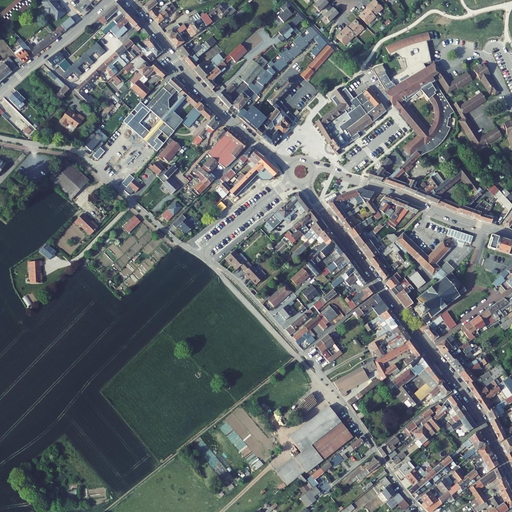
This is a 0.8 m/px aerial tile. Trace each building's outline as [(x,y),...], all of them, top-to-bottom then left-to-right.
[(35,0),(15,0),(0,13),(0,16),(8,26),(36,1),(35,0)] [(50,12),(57,20),(65,13),(56,2),(54,0),(44,0),(42,2),(47,8),(46,8),(46,10),(48,12),(50,12)] [(161,0),(150,0),(144,6),(148,12),(156,5),(158,3),(161,0)] [(314,0),(314,1),(316,4),(314,6),(320,12),(328,3),(325,0),(314,0)] [(374,0),(371,3),(367,8),(376,18),(376,17),(375,16),(378,14),(377,13),(383,8),(374,0)] [(100,22),(103,25),(104,23),(106,21),(116,12),(123,6),(118,1),(102,16),(98,20),(91,26),(93,28),(100,22)] [(292,15),(287,9),(291,6),(287,2),(281,8),(284,11),(278,17),(283,23),(292,15)] [(154,19),(158,24),(176,9),(172,4),(171,6),(154,19)] [(206,14),(212,22),(214,21),(211,18),(217,13),(221,18),(229,12),(234,8),(232,5),(227,9),(225,11),(219,4),(206,14)] [(149,13),(154,19),(171,6),(170,5),(166,6),(160,10),(158,12),(155,8),(149,13)] [(324,16),(330,22),(338,14),(333,8),(330,5),(322,13),(324,16)] [(117,13),(119,16),(102,32),(105,35),(110,30),(116,25),(124,17),(125,18),(130,13),(123,6),(116,12),(117,13)] [(90,10),(87,7),(81,13),(84,16),(90,10)] [(236,19),(246,11),(243,8),(234,17),(236,19)] [(376,18),(367,8),(366,8),(367,9),(363,13),(362,13),(359,16),(367,25),(372,20),(373,20),(376,18)] [(129,22),(134,28),(139,23),(130,13),(125,18),(124,17),(116,25),(120,29),(124,26),(129,22)] [(189,26),(195,35),(201,31),(197,25),(203,21),(207,26),(212,22),(206,14),(196,21),(189,26)] [(299,14),(279,32),(281,35),(279,37),(283,41),(285,39),(286,40),(291,35),(290,34),(294,31),(291,28),(294,26),(295,27),(304,19),(299,14)] [(165,33),(169,39),(177,34),(178,35),(181,32),(186,29),(189,26),(196,21),(192,17),(183,24),(184,25),(180,27),(175,30),(173,28),(165,33)] [(355,20),(352,23),(352,24),(348,28),(347,27),(356,37),(359,34),(364,29),(355,20)] [(139,23),(134,28),(138,31),(143,27),(139,23)] [(61,25),(58,27),(53,31),(57,37),(66,30),(61,25)] [(110,30),(118,38),(124,33),(125,32),(124,30),(126,28),(124,26),(120,29),(116,25),(110,30)] [(191,36),(192,37),(195,35),(189,26),(186,29),(191,36)] [(311,53),(315,57),(327,43),(310,26),(306,30),(309,33),(303,38),(300,35),(293,42),(295,45),(289,51),(286,48),(278,54),(281,58),(274,64),(271,61),(267,64),(270,68),(266,71),(263,69),(257,76),(259,79),(254,85),(251,83),(249,86),(248,87),(257,95),(264,87),(263,86),(266,84),(267,84),(273,77),(273,76),(280,70),(280,71),(283,69),(288,65),(287,64),(294,57),(295,58),(303,52),(302,51),(309,44),(308,43),(314,38),(319,44),(311,53)] [(340,33),(336,37),(344,45),(352,37),(353,38),(355,36),(356,37),(347,27),(340,34),(340,33)] [(39,52),(58,37),(57,37),(53,31),(43,39),(44,41),(34,48),(31,44),(28,47),(31,51),(34,55),(38,52),(39,52)] [(387,92),(386,92),(391,101),(390,101),(394,107),(396,106),(421,137),(420,137),(419,138),(414,140),(409,144),(416,151),(420,155),(421,156),(442,142),(443,141),(447,135),(450,128),(450,127),(447,126),(448,123),(449,118),(450,118),(450,115),(454,112),(438,87),(435,90),(431,84),(435,81),(444,76),(441,72),(438,74),(433,64),(426,68),(423,65),(424,64),(431,63),(427,41),(430,41),(428,33),(418,35),(400,41),(386,47),(391,57),(397,54),(402,60),(405,59),(407,68),(404,71),(390,79),(382,65),(376,68),(373,70),(385,90),(386,90),(387,92)] [(184,43),(186,41),(182,35),(180,37),(178,35),(177,34),(169,39),(176,48),(184,43)] [(144,42),(148,47),(145,49),(148,52),(151,50),(152,52),(158,47),(150,37),(144,42)] [(189,56),(185,59),(185,60),(191,66),(194,63),(198,61),(197,60),(198,59),(198,58),(216,43),(215,43),(211,37),(209,39),(201,46),(203,48),(194,55),(191,58),(189,56)] [(65,46),(68,51),(82,43),(79,38),(65,46)] [(127,50),(131,46),(138,54),(141,51),(135,45),(133,44),(129,39),(124,44),(122,45),(127,50)] [(24,43),(20,46),(21,47),(23,50),(15,55),(17,57),(23,64),(30,58),(27,54),(31,51),(28,47),(24,43)] [(96,43),(85,54),(88,58),(94,53),(95,54),(96,53),(100,56),(105,52),(96,43)] [(151,62),(153,60),(163,52),(158,47),(152,52),(151,50),(148,52),(145,49),(144,47),(143,48),(138,43),(135,45),(141,51),(151,62)] [(178,50),(185,59),(189,56),(191,58),(195,54),(193,51),(187,44),(178,50)] [(241,44),(227,57),(224,60),(216,67),(203,80),(209,87),(211,89),(214,92),(220,86),(218,83),(215,85),(213,83),(214,82),(213,80),(221,72),(220,71),(226,65),(225,64),(232,58),(235,62),(247,51),(241,44)] [(130,62),(125,57),(126,56),(123,53),(127,50),(122,45),(118,49),(115,52),(126,65),(130,62)] [(195,54),(203,48),(201,45),(193,51),(195,54)] [(314,72),(333,50),(328,45),(309,67),(314,72)] [(65,60),(65,59),(59,51),(45,61),(50,66),(56,62),(59,65),(65,60)] [(123,67),(126,65),(115,52),(103,63),(108,67),(111,71),(114,75),(117,73),(115,69),(114,70),(113,69),(115,67),(112,65),(111,64),(116,59),(117,61),(123,67)] [(85,54),(73,64),(77,69),(84,62),(85,63),(86,62),(90,66),(93,63),(88,58),(85,54)] [(197,67),(194,70),(203,80),(216,67),(224,60),(218,54),(211,60),(213,63),(207,69),(202,63),(197,67)] [(260,56),(254,61),(252,60),(238,78),(218,96),(229,108),(233,103),(230,100),(232,98),(229,95),(243,81),(249,86),(251,83),(257,76),(263,69),(268,62),(260,56)] [(14,60),(20,66),(23,64),(17,57),(14,60)] [(127,73),(134,67),(137,70),(145,62),(140,57),(133,61),(124,69),(127,73)] [(17,68),(17,67),(9,58),(9,59),(17,68)] [(9,59),(4,63),(11,72),(17,68),(9,59)] [(65,60),(59,65),(59,66),(65,72),(71,66),(65,60)] [(56,62),(50,66),(54,70),(59,66),(59,65),(56,62)] [(151,68),(145,62),(137,70),(140,73),(130,82),(134,86),(138,80),(139,80),(140,78),(143,76),(151,68)] [(0,66),(0,69),(6,77),(11,72),(4,63),(0,66)] [(105,69),(112,77),(114,75),(111,71),(108,67),(103,63),(95,71),(99,75),(102,78),(104,77),(101,74),(105,69)] [(71,66),(61,76),(65,80),(72,73),(73,74),(75,73),(78,77),(81,73),(77,69),(73,64),(71,66)] [(144,77),(146,79),(154,71),(160,76),(162,79),(167,74),(164,71),(155,64),(151,68),(143,76),(144,77)] [(489,75),(487,72),(488,71),(484,65),(482,66),(481,65),(473,69),(481,81),(489,75)] [(301,75),(306,80),(314,72),(309,67),(301,75)] [(99,75),(95,71),(85,80),(89,85),(99,75)] [(55,96),(60,101),(65,97),(63,96),(69,89),(66,86),(51,72),(48,74),(63,88),(55,96)] [(469,83),(472,80),(467,72),(463,74),(463,75),(460,77),(460,76),(458,78),(459,78),(453,81),(454,82),(457,87),(458,89),(468,82),(469,83)] [(446,74),(444,76),(438,80),(440,83),(441,83),(447,93),(457,87),(454,82),(451,84),(450,83),(451,82),(450,80),(449,80),(448,78),(449,78),(446,74)] [(493,92),(495,95),(499,92),(494,84),(493,84),(493,83),(494,82),(492,81),(491,79),(489,75),(481,81),(483,84),(490,93),(493,92)] [(163,89),(172,96),(175,93),(176,95),(178,93),(179,93),(184,87),(173,77),(172,79),(163,89)] [(288,89),(293,84),(288,79),(278,89),(277,88),(275,88),(274,89),(274,90),(275,91),(267,100),(272,105),(277,100),(278,99),(288,89)] [(85,80),(75,90),(79,94),(86,101),(89,98),(82,91),(88,86),(91,89),(92,87),(89,85),(85,80)] [(138,80),(134,86),(131,89),(143,99),(150,91),(138,80)] [(179,93),(182,96),(187,90),(184,88),(184,87),(179,93)] [(353,139),(358,134),(357,134),(373,123),(386,111),(380,103),(381,103),(375,96),(376,95),(369,87),(366,91),(365,91),(353,99),(337,107),(344,111),(350,118),(339,127),(343,132),(333,139),(331,135),(325,138),(329,145),(330,146),(332,150),(334,153),(337,156),(338,155),(341,153),(340,150),(354,140),(353,139)] [(334,96),(331,99),(337,107),(353,99),(345,88),(342,91),(339,88),(332,93),(334,96)] [(151,110),(156,115),(159,111),(164,105),(168,100),(172,96),(163,89),(155,98),(158,101),(151,110)] [(229,108),(229,109),(232,105),(239,111),(252,96),(248,92),(249,91),(246,89),(243,93),(233,103),(229,108)] [(187,90),(182,96),(185,99),(191,94),(187,90)] [(9,99),(19,110),(25,104),(22,102),(25,100),(16,91),(9,99)] [(486,100),(481,93),(470,100),(470,99),(467,101),(472,110),(476,107),(478,105),(479,106),(481,104),(486,100)] [(185,99),(189,103),(190,103),(194,108),(199,103),(200,102),(191,94),(185,99)] [(185,99),(182,96),(170,109),(170,110),(161,120),(162,121),(164,122),(173,112),(185,99)] [(155,98),(147,107),(151,110),(158,101),(155,98)] [(468,112),(472,110),(467,101),(463,103),(464,104),(461,106),(458,102),(456,104),(456,103),(454,104),(461,116),(468,112)] [(141,102),(134,110),(138,113),(134,116),(131,113),(124,121),(127,125),(143,139),(150,132),(142,126),(139,123),(140,122),(149,113),(151,110),(141,102)] [(291,124),(295,119),(293,117),(279,102),(274,107),(276,109),(279,113),(291,125),(291,124)] [(194,108),(183,121),(181,123),(188,128),(201,114),(207,120),(212,114),(199,103),(194,108)] [(159,111),(156,115),(161,120),(170,110),(170,109),(169,109),(164,105),(159,111)] [(247,112),(241,119),(256,132),(259,128),(261,125),(262,124),(266,119),(252,106),(247,112)] [(396,106),(394,107),(419,138),(420,137),(421,137),(396,106)] [(315,122),(323,135),(329,132),(325,125),(344,111),(337,107),(321,119),(315,122)] [(237,116),(241,119),(247,112),(243,108),(237,116)] [(69,109),(59,122),(66,126),(68,123),(76,129),(78,125),(80,124),(84,119),(77,114),(76,116),(73,114),(74,113),(69,109)] [(273,145),(289,129),(288,128),(291,125),(279,113),(276,109),(272,114),(271,113),(266,119),(262,124),(264,126),(267,129),(260,137),(271,146),(273,145)] [(169,138),(169,137),(181,123),(183,121),(173,112),(164,122),(167,125),(161,131),(162,132),(169,138)] [(470,122),(466,116),(459,121),(466,131),(465,132),(467,135),(476,130),(473,126),(473,127),(471,124),(471,123),(470,121),(470,122)] [(192,142),(196,146),(198,144),(199,144),(203,140),(202,139),(205,135),(208,132),(210,134),(220,122),(214,117),(210,122),(192,142)] [(150,132),(143,139),(146,142),(158,129),(164,122),(161,120),(150,132)] [(146,142),(153,148),(157,151),(164,144),(157,138),(162,132),(161,131),(167,125),(164,122),(158,129),(146,142)] [(260,137),(267,129),(264,126),(263,128),(261,130),(259,128),(256,132),(260,137)] [(498,138),(502,136),(496,128),(492,130),(493,130),(490,132),(489,132),(488,133),(488,134),(483,137),(483,138),(486,143),(487,144),(498,138)] [(225,135),(224,134),(226,133),(222,129),(214,138),(213,142),(216,144),(225,135)] [(246,143),(229,130),(225,135),(216,144),(210,150),(207,154),(225,168),(236,158),(246,145),(246,143)] [(483,138),(480,140),(479,138),(480,138),(479,136),(478,134),(476,130),(467,135),(470,139),(477,149),(486,143),(483,138)] [(92,133),(85,142),(87,144),(85,147),(90,152),(92,151),(95,154),(100,148),(103,144),(100,141),(101,139),(96,135),(95,136),(92,133)] [(168,149),(174,155),(181,147),(173,140),(172,140),(171,139),(167,143),(171,146),(168,149)] [(442,142),(421,156),(422,156),(423,155),(424,154),(425,154),(427,153),(428,152),(430,152),(431,151),(433,150),(434,149),(436,148),(438,146),(439,145),(441,143),(442,142)] [(412,156),(416,151),(409,144),(406,146),(403,149),(409,155),(410,154),(412,156)] [(241,167),(242,167),(247,163),(246,162),(247,161),(248,159),(255,151),(250,147),(243,156),(239,160),(240,161),(239,161),(239,163),(241,165),(240,166),(241,167)] [(105,152),(100,148),(95,154),(93,156),(97,160),(100,157),(105,152)] [(168,162),(174,155),(168,149),(165,152),(163,151),(158,157),(163,161),(164,159),(168,162)] [(248,159),(250,161),(251,160),(253,158),(254,159),(252,162),(251,162),(256,165),(264,157),(255,151),(248,159)] [(400,167),(406,173),(414,166),(412,164),(418,158),(420,155),(416,151),(412,156),(405,162),(400,167)] [(204,166),(211,172),(214,169),(214,168),(215,166),(216,166),(218,163),(211,157),(204,166)] [(273,177),(279,172),(269,163),(264,157),(256,165),(245,176),(243,178),(239,182),(235,186),(231,190),(229,192),(234,198),(261,170),(271,179),(269,180),(270,180),(273,178),(274,179),(274,178),(273,177)] [(383,173),(392,161),(387,158),(376,172),(370,170),(369,174),(371,175),(370,179),(371,179),(381,182),(384,183),(389,178),(381,176),(383,173)] [(53,182),(70,164),(66,160),(49,178),(53,182)] [(158,174),(156,176),(159,178),(160,179),(167,171),(163,168),(164,167),(157,161),(155,164),(153,163),(149,168),(155,173),(156,172),(158,174)] [(243,174),(245,176),(256,165),(251,162),(240,174),(241,175),(242,173),(243,174)] [(72,199),(89,181),(70,164),(53,182),(72,199)] [(176,167),(173,165),(167,171),(160,179),(164,183),(174,192),(180,186),(170,177),(177,169),(176,167)] [(403,173),(407,177),(408,176),(406,173),(400,167),(391,175),(389,178),(384,183),(402,189),(405,184),(395,180),(403,173)] [(475,181),(471,176),(463,167),(444,182),(439,185),(435,189),(432,191),(428,194),(425,199),(437,204),(442,206),(456,212),(460,207),(445,200),(440,199),(436,197),(461,178),(467,187),(470,190),(472,192),(473,194),(479,187),(475,181)] [(192,170),(196,173),(198,171),(210,183),(213,180),(208,175),(202,169),(201,168),(200,169),(199,169),(197,170),(194,168),(192,170)] [(225,175),(229,180),(236,174),(233,171),(231,169),(225,175)] [(198,171),(196,173),(200,177),(198,179),(201,181),(204,185),(200,189),(202,191),(210,183),(198,171)] [(433,176),(439,185),(444,182),(437,173),(436,174),(434,172),(429,176),(430,178),(433,176)] [(125,180),(122,183),(127,187),(134,179),(129,175),(125,180)] [(229,180),(225,175),(220,180),(223,182),(225,184),(229,180)] [(431,184),(435,189),(439,185),(433,176),(430,178),(428,180),(431,184)] [(412,193),(414,188),(416,182),(415,182),(414,181),(409,180),(410,178),(408,178),(405,184),(402,189),(412,193)] [(141,185),(134,179),(127,187),(124,191),(130,195),(133,192),(131,191),(132,189),(136,192),(141,186),(141,185)] [(192,192),(197,197),(202,191),(200,189),(204,185),(201,181),(190,191),(192,193),(192,192)] [(225,184),(223,182),(219,187),(220,188),(217,190),(216,191),(223,198),(229,192),(231,190),(228,187),(225,184)] [(427,187),(423,182),(421,185),(422,186),(424,189),(422,191),(428,194),(432,191),(435,189),(431,184),(427,187)] [(174,192),(164,183),(162,185),(172,195),(174,192)] [(483,184),(479,187),(473,194),(464,203),(461,206),(460,207),(456,212),(466,216),(471,217),(473,210),(469,208),(467,208),(486,188),(483,184)] [(494,196),(496,194),(499,191),(493,184),(490,187),(487,189),(494,196)] [(422,186),(418,189),(417,189),(414,194),(425,199),(428,194),(422,191),(424,189),(422,186)] [(510,194),(505,188),(501,192),(505,197),(510,194)] [(365,204),(369,200),(372,196),(374,193),(359,190),(355,191),(359,196),(363,201),(365,203),(365,204)] [(348,193),(350,199),(359,196),(355,191),(348,193)] [(497,198),(509,211),(511,209),(511,207),(511,204),(511,203),(505,197),(501,192),(499,191),(496,194),(494,196),(490,203),(492,204),(497,198)] [(262,224),(270,232),(281,222),(281,221),(283,219),(285,221),(291,222),(291,216),(298,209),(301,214),(305,211),(307,214),(313,210),(299,192),(290,200),(277,212),(276,211),(262,224)] [(473,194),(472,192),(463,202),(464,203),(473,194)] [(347,203),(346,200),(346,198),(345,199),(345,196),(344,194),(339,196),(328,202),(328,204),(332,210),(338,206),(339,207),(344,204),(347,203)] [(386,195),(383,199),(389,202),(387,204),(390,206),(392,203),(395,199),(386,195)] [(380,210),(382,212),(385,214),(388,209),(390,206),(387,204),(389,202),(383,199),(382,201),(383,202),(385,204),(383,206),(382,205),(379,209),(379,210),(380,210)] [(385,214),(382,212),(380,214),(372,203),(369,200),(365,204),(367,206),(374,215),(377,220),(385,214)] [(396,205),(399,206),(394,214),(390,218),(391,219),(394,221),(408,204),(398,200),(396,205)] [(167,221),(181,207),(175,202),(162,216),(167,221)] [(332,210),(339,219),(345,215),(348,213),(345,210),(349,207),(348,206),(348,205),(345,206),(344,204),(339,207),(338,206),(332,210)] [(408,210),(416,213),(420,209),(408,204),(394,221),(398,224),(408,210)] [(490,205),(489,204),(487,206),(485,209),(482,215),(480,214),(479,220),(492,224),(495,225),(497,218),(493,217),(493,218),(486,216),(491,208),(489,206),(490,205)] [(473,210),(471,217),(479,220),(480,214),(482,215),(485,209),(478,205),(473,210)] [(339,219),(341,222),(347,218),(352,215),(356,213),(360,210),(358,208),(351,212),(351,213),(350,211),(348,213),(345,215),(339,219)] [(388,209),(385,214),(390,218),(394,214),(388,209)] [(301,233),(299,230),(311,219),(315,224),(320,220),(313,210),(307,214),(287,232),(295,241),(302,234),(301,233)] [(74,222),(78,226),(79,224),(90,236),(98,227),(94,223),(94,224),(83,214),(74,222)] [(183,214),(173,224),(176,228),(178,226),(187,234),(195,226),(183,214)] [(347,218),(341,222),(348,232),(354,228),(357,226),(359,224),(352,215),(347,218)] [(123,227),(128,233),(140,221),(135,216),(123,227)] [(364,230),(363,228),(371,223),(368,219),(359,224),(357,226),(354,228),(348,232),(353,239),(362,233),(364,230)] [(387,223),(392,226),(392,227),(394,228),(398,224),(394,221),(391,219),(387,223)] [(304,235),(308,240),(311,237),(315,233),(324,225),(320,220),(315,224),(311,228),(309,230),(304,235)] [(381,236),(386,232),(392,226),(387,223),(383,227),(375,234),(369,240),(368,241),(360,248),(364,254),(374,247),(372,244),(381,236)] [(373,231),(375,234),(383,227),(381,224),(378,228),(378,227),(373,231)] [(311,237),(315,241),(316,239),(319,236),(327,228),(324,225),(315,233),(311,237)] [(310,261),(311,260),(320,252),(327,246),(335,238),(327,228),(319,236),(324,242),(321,244),(312,252),(313,254),(308,259),(310,261)] [(472,236),(448,228),(446,235),(458,239),(457,242),(463,244),(464,241),(470,243),(472,236)] [(360,248),(368,241),(365,237),(367,234),(366,232),(364,230),(362,233),(353,239),(360,248)] [(293,243),(295,241),(287,232),(285,235),(293,243)] [(432,260),(428,257),(403,233),(398,238),(395,241),(407,252),(424,268),(432,260)] [(380,253),(384,250),(388,247),(393,243),(395,241),(398,238),(394,234),(388,235),(386,236),(390,240),(384,244),(383,243),(379,246),(376,249),(374,247),(364,254),(369,261),(379,253),(379,254),(380,253)] [(497,251),(511,255),(511,241),(490,234),(487,247),(497,251)] [(340,257),(345,252),(343,249),(335,238),(327,246),(320,252),(325,257),(330,253),(333,257),(338,253),(340,257)] [(446,242),(445,243),(443,241),(428,257),(432,260),(424,268),(433,276),(438,282),(445,277),(447,275),(440,269),(436,264),(455,244),(449,239),(446,242)] [(404,256),(407,252),(395,241),(393,243),(400,251),(399,251),(404,256)] [(404,256),(399,251),(400,251),(393,243),(388,247),(384,250),(387,255),(389,253),(388,252),(391,249),(393,250),(396,254),(395,255),(402,263),(406,259),(404,256)] [(56,252),(46,244),(39,252),(49,260),(56,252)] [(292,256),(295,260),(298,257),(306,248),(306,247),(303,245),(292,256)] [(240,266),(246,272),(252,266),(246,260),(245,261),(239,255),(234,250),(225,258),(230,264),(231,263),(237,269),(240,266)] [(315,266),(325,257),(320,252),(311,260),(315,266)] [(330,272),(337,267),(340,271),(347,264),(352,260),(345,252),(340,257),(336,260),(322,271),(325,275),(326,275),(330,272)] [(247,259),(241,253),(239,255),(245,261),(246,260),(247,259)] [(380,262),(384,258),(383,258),(380,253),(379,254),(379,253),(369,261),(375,268),(381,263),(380,262)] [(321,272),(315,266),(311,260),(310,261),(308,263),(305,265),(310,271),(315,277),(316,277),(321,272)] [(331,285),(334,288),(335,288),(344,280),(344,281),(353,273),(358,269),(354,263),(352,260),(347,264),(350,268),(341,277),(331,285)] [(511,272),(511,260),(506,268),(502,273),(500,275),(493,283),(496,287),(499,284),(500,285),(505,280),(504,279),(509,273),(511,274),(511,272)] [(30,266),(31,284),(42,283),(42,278),(41,278),(40,266),(42,266),(42,261),(28,262),(28,266),(30,266)] [(447,275),(451,273),(454,270),(447,263),(440,269),(447,275)] [(375,269),(384,280),(389,275),(384,269),(385,268),(384,267),(383,265),(382,264),(375,269)] [(250,278),(256,285),(264,277),(252,265),(252,266),(246,272),(243,274),(248,279),(250,278)] [(305,279),(309,276),(307,273),(302,268),(299,271),(305,279)] [(418,289),(425,283),(413,268),(407,275),(418,289)] [(357,279),(358,280),(362,285),(363,286),(368,282),(358,269),(353,273),(357,278),(357,279)] [(305,279),(299,271),(290,279),(297,286),(301,282),(304,278),(305,279)] [(391,290),(403,281),(396,272),(393,276),(386,283),(391,290)] [(357,278),(353,273),(344,281),(348,285),(349,286),(357,279),(357,278)] [(414,308),(422,318),(428,314),(431,318),(441,311),(450,304),(460,296),(459,296),(465,291),(462,286),(455,277),(452,274),(451,273),(447,275),(445,277),(438,282),(435,284),(426,291),(416,299),(420,304),(414,308)] [(396,296),(410,285),(409,283),(406,285),(403,281),(391,290),(396,296)] [(282,300),(292,292),(285,284),(270,297),(268,299),(275,307),(279,303),(278,302),(282,299),(282,300)] [(318,293),(312,285),(302,293),(308,301),(318,293)] [(356,307),(376,292),(371,285),(362,291),(352,299),(347,303),(348,305),(352,310),(356,307)] [(406,309),(413,304),(412,302),(406,295),(414,289),(410,285),(396,296),(406,309)] [(314,305),(317,310),(336,294),(333,290),(326,295),(319,301),(314,305)] [(268,299),(270,297),(267,293),(262,298),(265,302),(268,299)] [(378,312),(376,314),(378,317),(380,316),(384,313),(389,310),(377,294),(367,302),(371,307),(373,305),(376,309),(378,312)] [(502,311),(510,305),(504,299),(496,304),(502,314),(504,317),(505,316),(503,312),(502,311)] [(366,310),(368,312),(372,309),(371,307),(367,302),(359,309),(354,312),(356,314),(359,318),(361,316),(362,315),(363,314),(362,313),(366,310)] [(500,319),(498,316),(502,314),(496,304),(487,310),(490,315),(493,320),(495,322),(500,319)] [(293,314),(287,305),(278,312),(285,321),(293,314)] [(322,315),(331,308),(329,306),(321,313),(322,315)] [(337,315),(331,308),(322,315),(321,313),(320,314),(318,315),(318,316),(326,325),(328,322),(329,322),(337,315)] [(305,313),(304,314),(296,321),(285,330),(290,336),(296,331),(294,329),(308,318),(306,316),(307,315),(309,317),(313,313),(310,309),(307,311),(305,313)] [(393,316),(389,310),(384,313),(380,316),(378,317),(368,323),(364,326),(367,330),(368,332),(373,329),(371,326),(378,321),(380,324),(393,316)] [(493,320),(490,315),(487,310),(479,316),(482,321),(487,318),(490,322),(493,320)] [(435,327),(443,320),(450,329),(456,325),(447,312),(441,316),(440,316),(424,329),(424,331),(427,335),(432,340),(434,340),(438,337),(442,335),(435,327)] [(326,325),(318,316),(305,327),(308,331),(318,323),(324,330),(327,327),(326,325)] [(373,337),(375,340),(378,338),(385,333),(386,333),(387,334),(401,325),(397,321),(393,316),(380,324),(381,324),(381,325),(373,331),(376,335),(373,337)] [(478,328),(478,329),(485,325),(482,321),(479,316),(470,322),(476,330),(478,328)] [(474,333),(473,331),(476,330),(470,322),(461,328),(470,341),(475,338),(472,334),(474,333)] [(509,328),(505,322),(501,325),(504,331),(509,328)] [(387,336),(384,339),(385,340),(379,344),(381,348),(383,346),(387,343),(388,342),(406,332),(401,325),(387,334),(386,333),(385,333),(387,336)] [(309,332),(304,327),(292,338),(298,345),(306,339),(307,340),(310,344),(315,340),(313,338),(309,332)] [(328,336),(332,341),(340,335),(335,330),(328,336)] [(388,350),(386,351),(383,346),(381,348),(375,351),(379,358),(385,354),(412,340),(409,336),(406,332),(388,342),(390,345),(386,347),(388,350)] [(440,351),(450,345),(449,344),(455,339),(453,336),(455,335),(453,334),(450,336),(449,337),(445,339),(436,346),(438,348),(440,351)] [(327,348),(332,345),(334,343),(333,341),(332,341),(328,336),(327,335),(321,340),(327,348)] [(332,355),(330,357),(325,350),(327,349),(327,348),(321,340),(315,345),(321,353),(323,356),(330,363),(335,359),(332,355)] [(422,354),(420,350),(417,346),(412,340),(385,354),(379,358),(382,364),(383,363),(383,362),(409,348),(411,350),(413,353),(404,361),(399,362),(395,365),(394,364),(386,370),(380,374),(376,376),(378,378),(355,396),(347,402),(350,405),(362,396),(380,382),(392,373),(398,369),(400,371),(407,365),(409,364),(422,354)] [(379,344),(377,341),(371,345),(375,351),(381,348),(379,344)] [(471,349),(468,342),(465,344),(459,347),(452,352),(450,350),(443,355),(446,358),(450,363),(455,360),(456,361),(460,358),(457,354),(463,350),(465,354),(465,353),(471,349)] [(452,352),(459,347),(457,344),(454,346),(452,348),(450,345),(440,351),(443,355),(450,350),(452,352)] [(463,360),(481,348),(480,346),(477,347),(475,348),(472,350),(469,352),(466,354),(467,354),(466,354),(460,358),(456,361),(455,360),(450,363),(455,369),(464,363),(465,363),(463,360)] [(332,355),(335,359),(342,354),(339,350),(337,352),(332,355)] [(410,369),(393,382),(399,389),(404,385),(411,380),(416,376),(418,374),(424,370),(431,365),(422,354),(409,364),(412,368),(410,369)] [(476,379),(471,373),(482,367),(484,366),(489,362),(486,357),(481,361),(478,363),(467,369),(467,368),(459,374),(467,385),(476,379)] [(386,370),(382,364),(379,358),(373,361),(377,369),(380,374),(386,370)] [(467,366),(465,363),(464,363),(455,369),(459,374),(467,368),(467,369),(478,363),(481,361),(480,358),(479,358),(476,360),(467,366)] [(372,361),(368,363),(361,367),(365,373),(368,371),(369,373),(377,369),(373,361),(372,361)] [(497,379),(505,373),(500,364),(488,372),(485,374),(476,379),(467,385),(474,395),(479,391),(488,385),(491,383),(497,379)] [(424,370),(418,374),(426,383),(428,385),(433,390),(443,381),(440,378),(431,365),(424,370)] [(340,392),(344,397),(347,394),(344,390),(368,377),(365,373),(361,367),(333,382),(340,392)] [(491,389),(477,400),(483,410),(485,413),(491,409),(489,406),(492,404),(489,400),(501,391),(503,394),(508,391),(511,396),(511,395),(511,382),(508,378),(507,379),(500,383),(494,388),(491,389)] [(491,383),(494,388),(500,383),(497,379),(491,383)] [(420,402),(421,403),(424,402),(425,404),(432,398),(435,403),(443,398),(451,392),(443,381),(433,390),(425,397),(420,402)] [(426,383),(419,390),(425,397),(433,390),(428,385),(426,383)] [(418,403),(412,396),(404,385),(399,389),(402,393),(398,396),(402,402),(406,399),(413,407),(418,403)] [(491,389),(488,385),(479,391),(474,395),(477,400),(491,389)] [(425,397),(419,390),(412,396),(418,403),(420,402),(425,397)] [(503,394),(506,400),(511,396),(508,391),(503,394)] [(442,406),(447,412),(447,413),(449,412),(452,409),(459,403),(453,395),(447,399),(442,406)] [(505,400),(499,404),(502,408),(511,401),(511,395),(511,396),(506,400),(505,400)] [(436,415),(432,418),(427,422),(431,427),(432,428),(433,430),(436,432),(441,428),(443,431),(450,426),(467,415),(465,411),(462,407),(459,403),(452,409),(454,413),(456,415),(453,418),(449,421),(450,422),(443,427),(442,426),(441,428),(435,422),(447,412),(442,406),(441,407),(436,413),(436,415)] [(436,413),(441,407),(438,404),(433,410),(436,413)] [(502,408),(499,404),(495,407),(500,416),(504,413),(502,408)] [(353,437),(329,406),(289,437),(301,452),(294,458),(305,472),(306,473),(323,460),(346,443),(353,437)] [(495,407),(491,409),(485,413),(490,422),(496,418),(500,416),(495,407)] [(430,416),(434,414),(432,412),(430,409),(421,416),(427,423),(427,422),(432,418),(430,416)] [(467,415),(450,426),(454,431),(463,424),(468,432),(476,427),(467,415)] [(423,426),(427,423),(421,416),(413,422),(417,427),(421,424),(423,426)] [(498,423),(496,418),(490,422),(492,427),(500,442),(506,438),(511,433),(511,427),(508,430),(504,433),(498,423)] [(413,422),(403,430),(409,437),(413,434),(419,429),(417,427),(413,422)] [(413,434),(418,440),(427,433),(427,432),(432,428),(431,427),(427,422),(427,423),(423,426),(422,427),(419,429),(413,434)] [(447,435),(454,431),(450,426),(443,431),(447,435)] [(418,440),(422,444),(426,442),(430,437),(436,432),(433,430),(432,428),(427,432),(427,433),(418,440)] [(472,444),(482,436),(479,431),(455,451),(457,454),(467,445),(469,448),(472,444)] [(344,460),(344,461),(348,458),(344,454),(349,450),(350,453),(364,442),(367,439),(366,437),(364,435),(358,439),(350,445),(350,446),(339,454),(344,460)] [(463,456),(466,460),(474,453),(477,451),(486,444),(482,436),(472,444),(474,447),(463,456)] [(511,462),(511,436),(500,444),(510,462),(511,462)] [(394,450),(401,444),(395,437),(385,444),(386,446),(387,447),(391,452),(394,450)] [(346,443),(323,460),(326,464),(348,447),(346,443)] [(475,455),(473,456),(474,458),(470,460),(471,462),(473,461),(473,463),(476,461),(478,460),(491,452),(486,444),(477,451),(479,453),(475,455)] [(385,449),(383,447),(378,450),(384,458),(388,455),(391,452),(387,447),(385,449)] [(426,457),(428,455),(421,447),(419,449),(426,457)] [(388,455),(391,459),(397,454),(394,450),(391,452),(388,455)] [(400,460),(406,455),(403,452),(393,461),(396,465),(401,461),(400,460)] [(475,465),(477,467),(493,456),(491,452),(478,460),(479,462),(475,465)] [(339,454),(335,457),(339,463),(344,460),(339,454)] [(404,465),(399,469),(405,477),(405,476),(415,468),(409,461),(411,460),(408,456),(401,462),(404,465)] [(450,463),(454,467),(456,465),(448,456),(440,463),(448,472),(450,471),(446,466),(450,463)] [(477,467),(476,468),(479,472),(484,469),(495,461),(493,456),(477,467)] [(320,469),(324,473),(327,470),(328,472),(331,470),(330,468),(332,466),(333,468),(339,463),(335,457),(320,469)] [(376,460),(374,457),(361,467),(364,470),(376,460)] [(305,472),(294,458),(276,472),(284,482),(287,486),(299,477),(301,475),(305,472)] [(358,478),(360,481),(380,465),(376,460),(364,470),(351,480),(353,482),(358,478)] [(484,469),(486,473),(498,465),(495,461),(484,469)] [(440,479),(442,477),(440,475),(438,473),(442,469),(446,474),(448,472),(440,463),(432,470),(440,479)] [(496,476),(498,480),(500,484),(506,481),(504,477),(499,467),(479,481),(479,482),(470,488),(476,498),(482,494),(479,489),(496,476)] [(424,477),(428,473),(426,471),(424,472),(421,468),(417,471),(415,468),(405,476),(414,486),(416,484),(424,477)] [(320,469),(306,480),(311,487),(317,482),(315,480),(324,473),(320,469)] [(452,473),(457,479),(453,482),(454,482),(455,485),(457,484),(464,478),(458,470),(457,469),(452,473)] [(472,484),(475,482),(473,478),(475,476),(478,480),(481,478),(474,469),(466,476),(472,484)] [(432,478),(435,482),(440,479),(432,470),(428,473),(424,477),(428,481),(432,478)] [(445,479),(450,485),(454,482),(453,482),(448,476),(445,479)] [(470,485),(472,484),(466,476),(464,478),(457,484),(463,491),(466,488),(465,487),(464,485),(468,482),(469,483),(470,485)] [(385,488),(391,483),(385,477),(380,481),(385,488)] [(423,492),(426,490),(425,488),(424,489),(422,486),(424,484),(426,482),(428,484),(426,486),(428,488),(431,485),(428,481),(424,477),(416,484),(423,492)] [(455,485),(454,482),(450,485),(445,479),(440,482),(448,491),(455,485)] [(309,491),(312,488),(311,487),(307,481),(305,483),(299,488),(303,493),(304,495),(309,491)] [(500,484),(497,485),(501,492),(509,488),(506,481),(500,484)] [(324,494),(321,491),(320,492),(315,486),(318,483),(317,482),(311,487),(312,488),(309,491),(316,500),(324,494)] [(439,493),(435,488),(434,489),(436,492),(440,497),(448,491),(440,482),(436,485),(441,492),(439,493)] [(415,492),(418,495),(423,492),(416,484),(414,486),(408,491),(412,495),(415,492)] [(457,491),(460,494),(463,491),(457,484),(455,485),(448,491),(454,499),(456,497),(454,494),(457,491)] [(495,496),(496,499),(501,496),(504,502),(505,501),(511,497),(511,493),(509,488),(501,492),(499,493),(495,496),(494,496),(495,496)] [(301,498),(308,507),(316,500),(309,491),(304,495),(301,497),(301,498)] [(436,492),(432,495),(429,491),(425,494),(433,504),(440,497),(436,492)] [(449,498),(451,501),(454,499),(448,491),(440,497),(433,504),(426,509),(428,511),(431,511),(449,498)] [(399,494),(387,503),(389,506),(401,497),(399,494)] [(421,498),(424,502),(421,505),(426,509),(433,504),(425,494),(421,498)] [(476,498),(470,502),(475,509),(475,508),(476,508),(479,506),(483,504),(485,502),(487,501),(482,494),(476,498)] [(490,499),(493,504),(495,507),(494,508),(495,509),(501,505),(496,499),(495,496),(490,499)] [(389,506),(392,509),(398,504),(404,499),(401,497),(389,506)] [(404,499),(398,504),(404,510),(409,506),(404,499)] [(495,509),(496,511),(504,511),(508,510),(503,503),(501,505),(495,509)]
